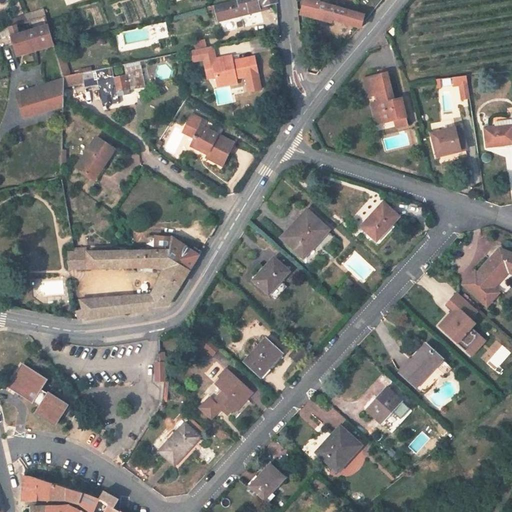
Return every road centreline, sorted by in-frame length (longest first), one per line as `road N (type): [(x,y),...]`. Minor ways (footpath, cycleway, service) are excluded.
road 1 (residential): [(186,511),(464,209)]
road 2 (tertiary): [(283,144),(174,314),(80,331),(0,318)]
road 3 (residential): [(464,209),(283,144)]
road 4 (unknown): [(89,106),(158,167),(241,211)]
road 5 (residential): [(0,452),(66,458),(157,511)]
road 6 (tertiary): [(395,0),(311,103)]
